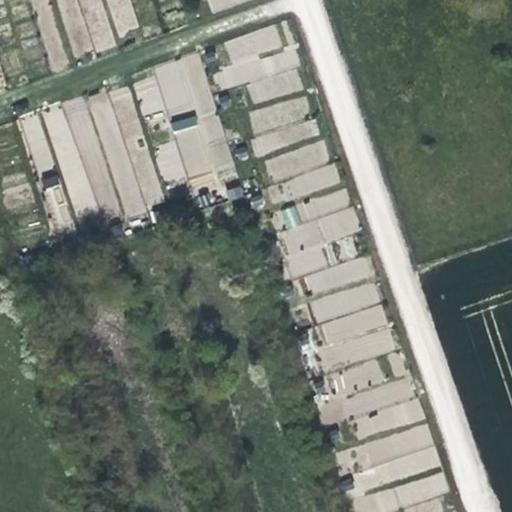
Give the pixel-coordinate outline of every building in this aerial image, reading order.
[(230,68),(216,71),(219,87),(265,79),(259,51),(281,47),(277,28),(225,37),(230,68)] [(155,147),(163,185),(229,170),(203,54),(159,64),(163,81),(186,76),(189,90),(164,95),(167,106),(192,100),(196,117),(172,123),(176,142),(155,147)] [(337,166),(278,180),(282,198),(341,185),(337,166)] [(59,184),(46,189),(58,226),(71,221),(59,184)] [(309,294),(374,275),(368,255),(334,265),(327,242),(360,232),(348,189),(274,211),(294,277),(303,274),(309,294)] [(419,399),(413,400),(401,351),(394,353),(377,282),(309,298),(315,323),(314,323),(325,370),(328,369),(335,398),(316,402),(322,424),(355,416),(360,436),(424,420),(419,399)] [(379,456),(431,442),(427,426),(375,441),(379,456)] [(365,511),(380,511),(449,494),(443,474),(361,496),(365,511)]
